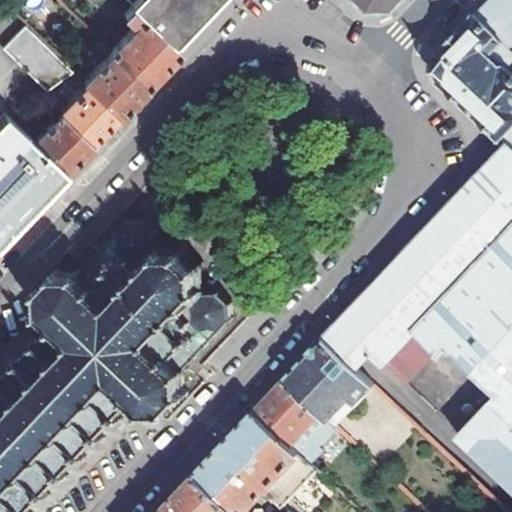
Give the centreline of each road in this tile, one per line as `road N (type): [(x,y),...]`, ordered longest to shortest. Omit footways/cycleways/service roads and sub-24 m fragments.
road 1 (residential): [(113,511),(392,206),(400,160),(395,121),(365,70)]
road 2 (residential): [(365,70),(343,53),(290,40),(224,57),(0,290)]
